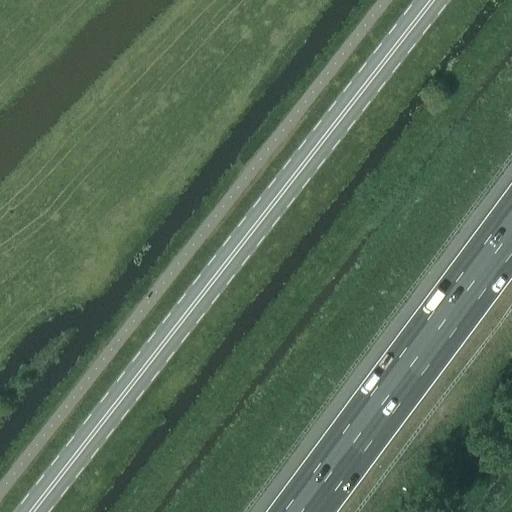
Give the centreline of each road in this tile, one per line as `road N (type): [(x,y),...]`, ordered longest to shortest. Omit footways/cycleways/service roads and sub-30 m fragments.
road 1 (secondary): [(31,511),(432,0)]
road 2 (motorway): [(511,229),(301,511)]
